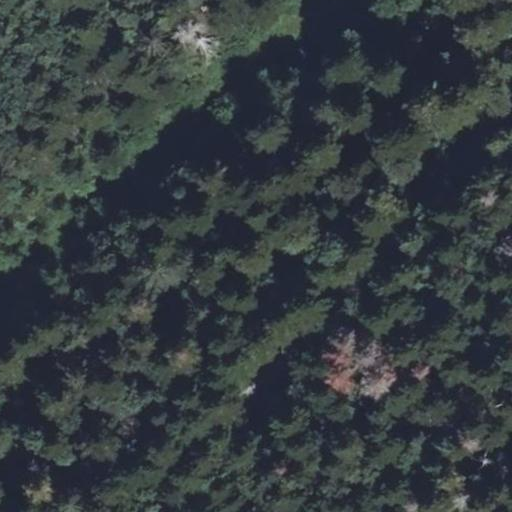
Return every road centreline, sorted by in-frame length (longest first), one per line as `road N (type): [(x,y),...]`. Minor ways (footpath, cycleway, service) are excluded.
road 1 (tertiary): [(511,107),(302,346),(129,511)]
road 2 (track): [(0,141),(88,57),(168,0)]
